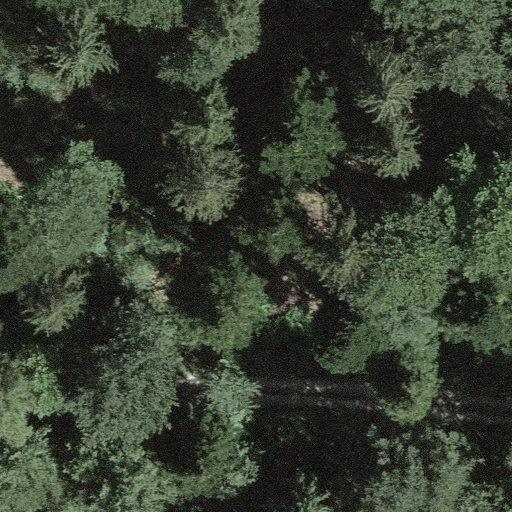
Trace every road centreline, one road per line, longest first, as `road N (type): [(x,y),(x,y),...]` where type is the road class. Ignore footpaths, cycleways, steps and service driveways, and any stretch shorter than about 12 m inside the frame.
road 1 (track): [(511,418),(125,380),(0,381)]
road 2 (track): [(511,107),(424,0)]
